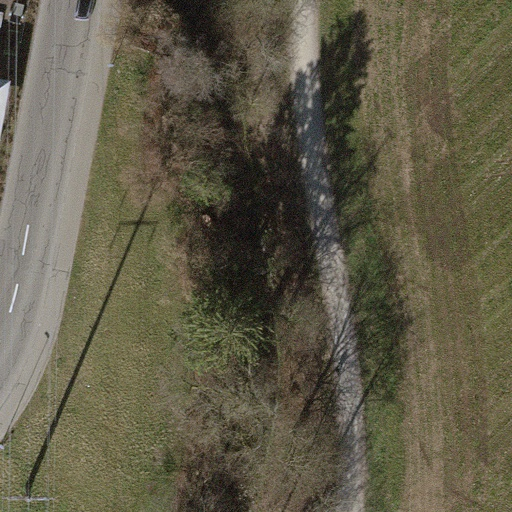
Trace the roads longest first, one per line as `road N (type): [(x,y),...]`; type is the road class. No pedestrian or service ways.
road 1 (track): [(310,0),(302,70),(340,317),(348,511)]
road 2 (residential): [(97,0),(48,253),(0,361)]
